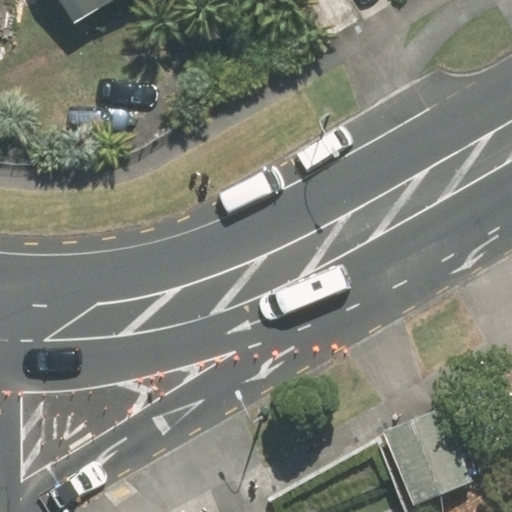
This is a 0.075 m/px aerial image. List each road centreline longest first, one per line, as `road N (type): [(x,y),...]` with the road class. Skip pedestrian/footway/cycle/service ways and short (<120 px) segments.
road 1 (secondary): [(389,206),(337,303),(207,396),(103,456),(36,511)]
road 2 (secondary): [(389,206),(228,294),(156,314),(4,325)]
road 3 (secondary): [(4,325),(2,511)]
road 4 (secondary): [(511,140),(389,206)]
